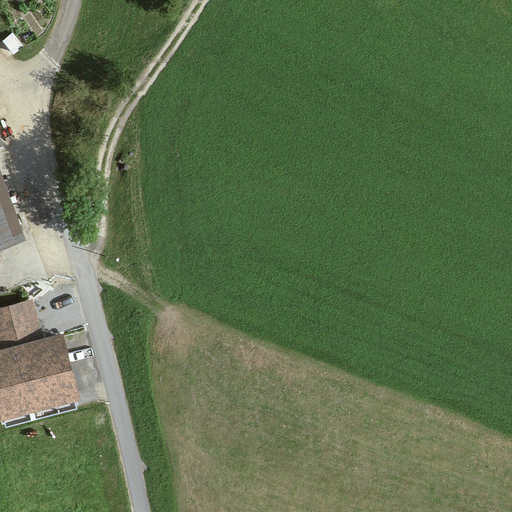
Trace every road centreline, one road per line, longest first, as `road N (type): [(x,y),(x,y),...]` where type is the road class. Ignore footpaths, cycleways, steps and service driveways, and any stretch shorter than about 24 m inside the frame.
road 1 (track): [(43,113),(56,193),(143,511)]
road 2 (track): [(203,0),(109,148),(97,233),(82,266)]
